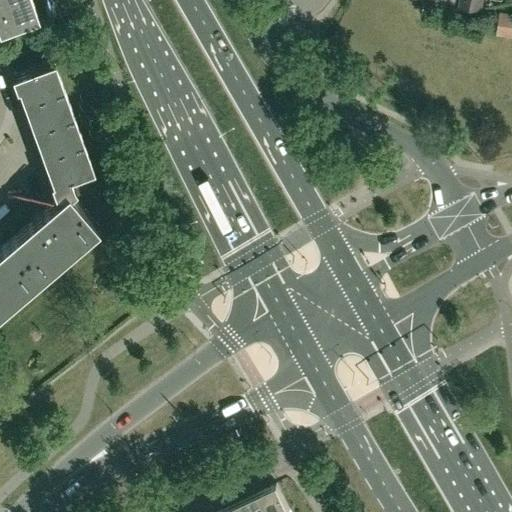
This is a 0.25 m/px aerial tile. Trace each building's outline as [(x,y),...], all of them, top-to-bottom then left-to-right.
[(0,0),(0,27),(37,14),(31,0),(0,0)] [(460,0),(460,5),(481,8),(481,0),(460,0)] [(511,14),(500,12),(496,31),(511,34),(511,14)] [(53,58),(21,69),(10,73),(16,88),(17,86),(52,182),(49,183),(53,193),(57,192),(60,195),(72,185),(68,175),(92,167),(53,58)] [(72,185),(60,195),(32,219),(8,240),(37,275),(96,226),(68,192),(74,187),(72,185)] [(8,240),(0,246),(0,306),(37,275),(8,240)] [(257,490),(267,511),(290,511),(276,481),(257,490)] [(238,499),(244,511),(267,511),(257,490),(238,499)] [(220,508),(222,511),(244,511),(238,499),(220,508)]
